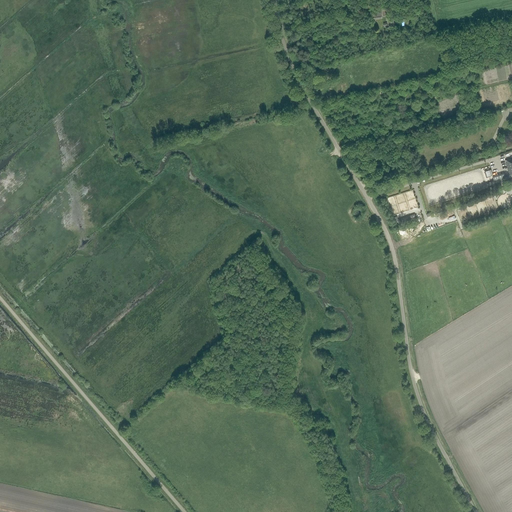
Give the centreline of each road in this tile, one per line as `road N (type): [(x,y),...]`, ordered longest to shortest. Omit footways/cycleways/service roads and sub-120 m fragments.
road 1 (unclassified): [(475,511),(414,387),(391,246),(299,81),(273,0)]
road 2 (unclassified): [(184,511),(0,297)]
road 3 (track): [(333,141),(511,79)]
road 4 (track): [(359,183),(489,145),(506,115)]
